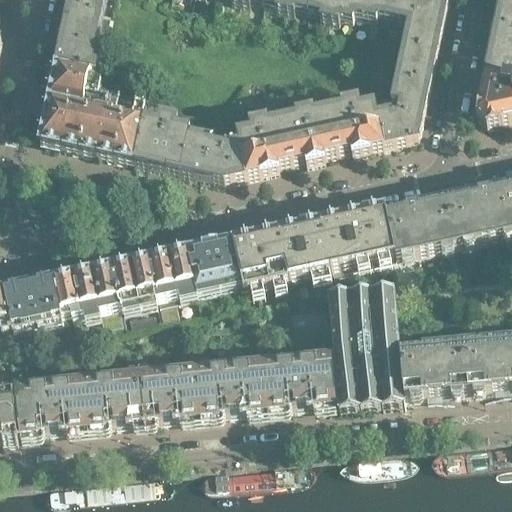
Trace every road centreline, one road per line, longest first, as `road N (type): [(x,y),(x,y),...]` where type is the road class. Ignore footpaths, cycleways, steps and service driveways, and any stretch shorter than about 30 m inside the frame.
road 1 (residential): [(511,433),(0,478)]
road 2 (unclassified): [(31,273),(444,177)]
road 3 (residential): [(13,185),(47,0)]
road 4 (residential): [(444,177),(477,0)]
